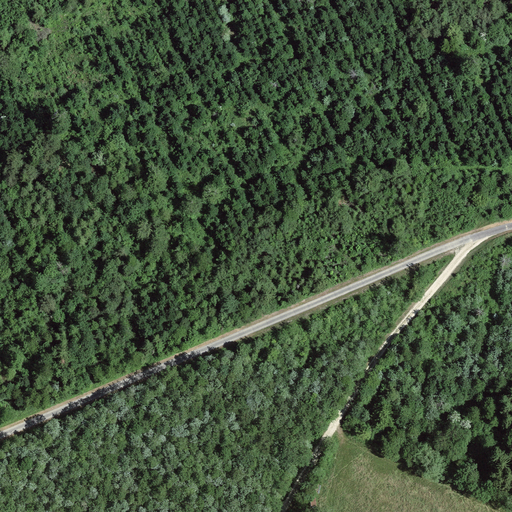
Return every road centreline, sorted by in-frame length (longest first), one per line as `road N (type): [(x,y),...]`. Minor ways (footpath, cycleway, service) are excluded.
road 1 (track): [(0,437),(511,227)]
road 2 (track): [(483,235),(405,322),(281,511)]
